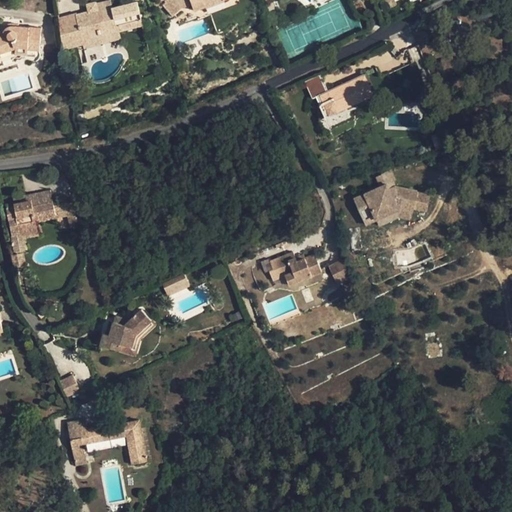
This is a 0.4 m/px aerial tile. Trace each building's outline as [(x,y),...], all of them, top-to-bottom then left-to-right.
[(33,1),(28,0),(19,0),(17,9),(35,11),(33,1)] [(137,1),(111,8),(109,0),(96,4),(96,2),(86,4),(88,11),(76,14),(81,35),(99,30),(101,35),(118,31),(143,24),(137,1)] [(157,0),(172,16),(181,8),(191,4),(194,11),(206,6),(204,1),(205,0),(157,0)] [(59,19),(63,48),(83,44),(81,35),(76,14),(59,19)] [(40,50),(41,28),(18,27),(18,24),(11,23),(9,24),(7,24),(5,26),(3,28),(1,31),(0,30),(0,56),(1,56),(0,53),(0,52),(15,48),(15,46),(28,47),(28,49),(40,50)] [(84,47),(102,42),(101,35),(99,30),(81,35),(83,44),(84,47)] [(120,38),(118,31),(101,35),(102,42),(120,38)] [(102,42),(84,47),(88,62),(106,57),(102,42)] [(28,49),(28,47),(15,46),(15,48),(15,55),(27,56),(28,49)] [(441,60),(444,69),(455,66),(452,56),(441,60)] [(374,95),(364,74),(326,92),(319,77),(306,84),(312,98),(319,95),(329,116),(374,95)] [(393,188),(391,182),(394,181),(396,180),(392,170),(376,178),(380,187),(354,199),(365,224),(376,219),(403,206),(412,208),(427,211),(431,193),(396,186),(393,188)] [(13,198),(14,203),(31,200),(32,205),(52,201),(50,191),(13,198)] [(37,232),(35,223),(34,219),(55,215),(52,201),(32,205),(31,200),(14,203),(6,204),(13,235),(20,233),(20,235),(37,232)] [(403,206),(376,219),(379,225),(399,216),(410,219),(412,208),(403,206)] [(26,252),(14,254),(16,266),(28,264),(26,252)] [(286,274),(290,284),(321,272),(314,254),(296,261),(294,257),(273,266),(274,269),(270,271),(273,279),(286,274)] [(341,259),(333,263),(343,282),(351,278),(341,259)] [(328,266),(337,285),(343,282),(333,263),(328,266)] [(167,294),(181,287),(177,278),(163,284),(167,294)] [(34,306),(39,313),(49,305),(44,298),(34,306)] [(115,316),(113,321),(109,335),(105,334),(102,334),(99,343),(120,349),(121,342),(132,345),(136,333),(151,319),(142,309),(129,320),(125,316),(124,318),(115,316)] [(235,321),(242,317),(240,312),(233,315),(235,321)] [(136,333),(132,345),(138,347),(141,338),(156,324),(151,319),(136,333)] [(109,335),(113,321),(109,320),(105,334),(109,335)] [(121,342),(120,349),(136,354),(138,347),(132,345),(121,342)] [(65,378),(72,394),(80,390),(73,374),(65,378)] [(126,435),(131,434),(136,462),(148,459),(140,420),(87,431),(84,420),(67,423),(73,455),(83,453),(82,444),(126,435)] [(136,462),(131,434),(126,435),(131,463),(136,462)] [(83,453),(73,455),(75,465),(85,463),(83,453)]
